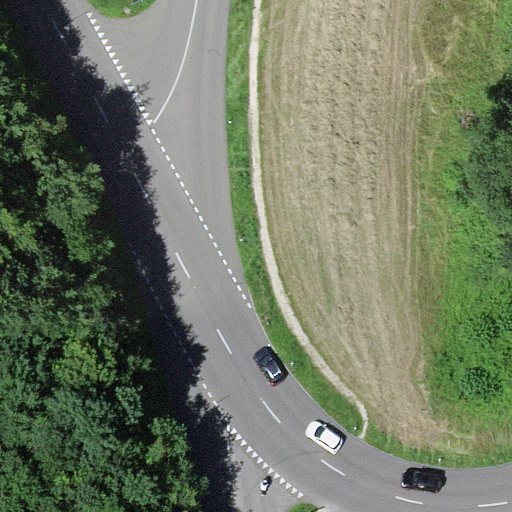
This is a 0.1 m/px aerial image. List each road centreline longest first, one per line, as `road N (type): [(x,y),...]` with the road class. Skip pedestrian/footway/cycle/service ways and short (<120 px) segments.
road 1 (secondary): [(234,367),(281,426),(339,472),(439,505),(511,497)]
road 2 (secondary): [(234,367),(133,157)]
road 3 (secondary): [(133,157),(41,0)]
road 4 (tertiary): [(194,0),(178,81),(133,157)]
road 5 (tertiary): [(234,511),(222,440),(234,367)]
